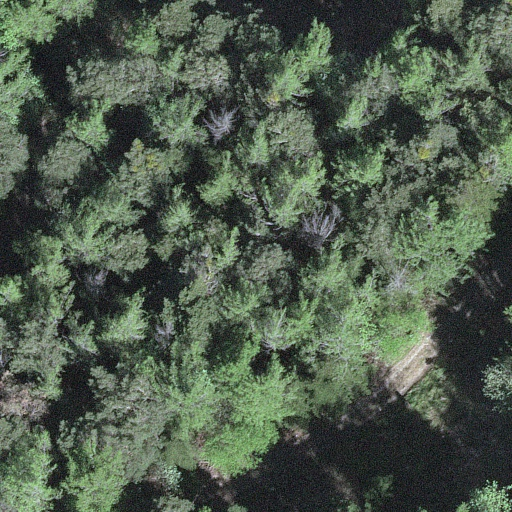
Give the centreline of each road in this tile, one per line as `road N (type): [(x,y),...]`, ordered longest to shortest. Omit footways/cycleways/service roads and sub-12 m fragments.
road 1 (track): [(511,266),(383,397),(199,511)]
road 2 (track): [(0,277),(173,0)]
